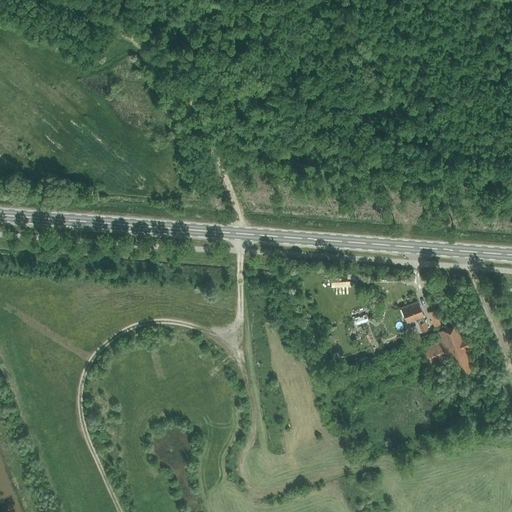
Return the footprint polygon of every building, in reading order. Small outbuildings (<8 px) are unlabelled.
[(349,280),(330,280),(330,287),(349,288),(349,280)] [(422,316),(423,315),(418,301),(401,307),(406,322),(417,318),(419,323),(418,323),(422,331),(427,329),(424,321),(422,316)] [(268,309),(247,312),(265,452),(287,449),(268,309)] [(428,312),(434,327),(440,324),(434,310),(428,312)] [(357,326),(368,322),(365,314),(354,318),(357,326)] [(442,340),(421,349),(428,366),(437,362),(439,367),(446,364),(444,359),(449,357),(457,376),(475,368),(466,347),(472,345),(469,337),(463,339),(457,323),(438,331),(442,340)]
